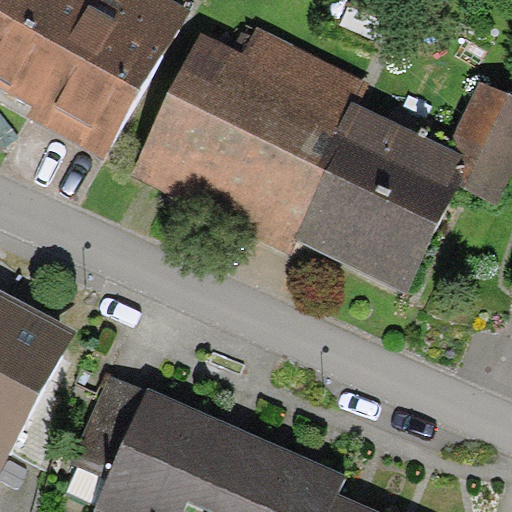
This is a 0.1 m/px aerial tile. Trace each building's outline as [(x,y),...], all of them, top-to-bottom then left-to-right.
[(1,0),(0,3),(0,98),(22,111),(16,122),(93,165),(179,13),(155,0),(1,0)] [(238,60),(198,41),(130,188),(283,257),(289,245),(399,295),(449,188),(488,206),(511,154),(511,108),(470,89),(440,154),(351,114),(364,88),(249,35),(238,60)] [(0,456),(60,343),(0,311),(0,456)] [(145,390),(107,373),(67,462),(105,479),(145,390)] [(105,479),(91,510),(94,511),(147,511),(193,411),(145,390),(105,479)] [(193,411),(147,511),(204,511),(241,432),(193,411)] [(241,432),(204,511),(262,511),(289,454),(241,432)] [(289,454),(262,511),(320,511),(330,491),(337,475),(289,454)] [(320,511),(377,511),(330,491),(320,511)]
